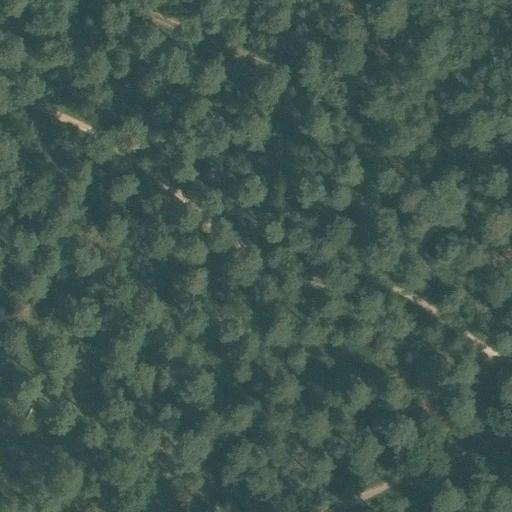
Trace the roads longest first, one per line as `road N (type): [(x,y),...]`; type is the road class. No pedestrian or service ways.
road 1 (track): [(511,178),(118,0)]
road 2 (track): [(345,511),(511,442)]
